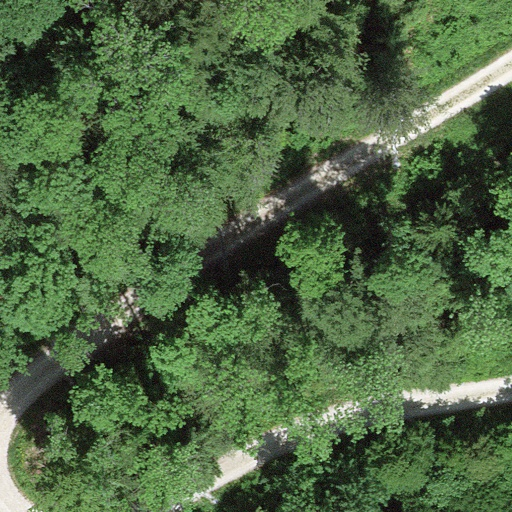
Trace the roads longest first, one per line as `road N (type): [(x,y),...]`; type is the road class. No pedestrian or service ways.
road 1 (track): [(0,432),(18,393),(101,326),(511,70)]
road 2 (track): [(511,393),(297,438),(143,511)]
